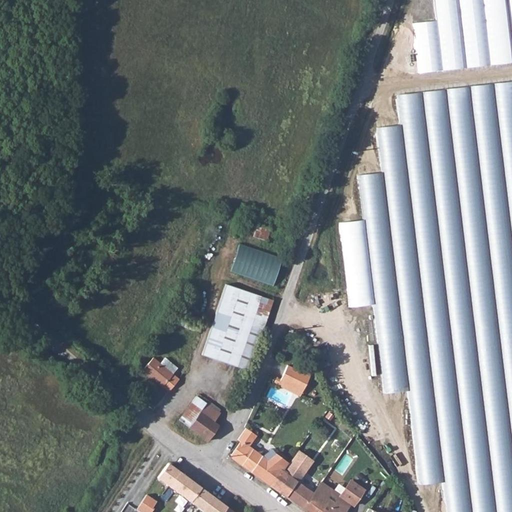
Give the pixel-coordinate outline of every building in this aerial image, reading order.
[(412,26),(417,76),(511,64),(511,0),(434,0),(437,22),(412,26)] [(511,511),(511,83),(395,97),(399,127),(376,130),(381,175),(357,178),(363,222),(339,225),(350,309),(373,306),(384,396),(408,393),(420,487),(443,484),(446,511),(511,511)] [(257,225),(255,236),(268,239),(271,227),(257,225)] [(274,285),(283,256),(240,242),(231,271),(274,285)] [(251,325),(261,296),(226,284),(202,356),(236,368),(251,325)] [(251,325),(264,330),(274,301),(261,296),(251,325)] [(141,371),(168,393),(179,379),(172,374),(177,368),(164,358),(159,364),(152,358),(141,371)] [(290,365),(288,364),(280,380),(303,391),(311,375),(290,365)] [(280,380),(279,383),(301,394),(303,391),(280,380)] [(189,428),(206,405),(195,397),(180,421),(189,428)] [(189,428),(209,441),(218,427),(213,424),(219,414),(206,405),(189,428)] [(259,437),(249,430),(241,442),(230,457),(242,467),(267,485),(279,470),(284,474),(287,471),(286,468),(287,466),(279,460),(278,462),(270,456),(267,460),(251,449),(259,437)] [(284,474),(287,475),(297,482),(311,462),(299,454),(287,471),(284,474)] [(341,466),(347,469),(353,458),(347,455),(341,466)] [(156,478),(175,492),(185,500),(182,504),(181,507),(187,511),(194,511),(197,508),(201,511),(200,511),(225,511),(228,508),(199,487),(167,464),(156,478)] [(267,485),(276,491),(287,475),(284,474),(279,470),(267,485)] [(276,491),(304,511),(344,511),(350,505),(321,485),(315,494),(304,487),(297,482),(287,475),(276,491)] [(172,497),(182,504),(185,500),(175,492),(172,497)] [(147,493),(137,508),(142,511),(151,511),(159,501),(147,493)]
